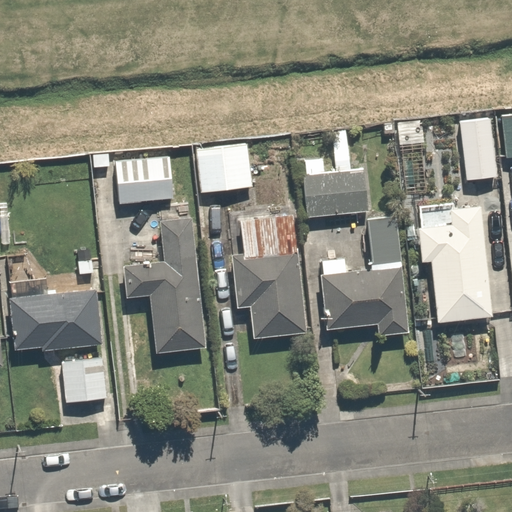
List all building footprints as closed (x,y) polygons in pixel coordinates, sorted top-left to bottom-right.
[(496,129),(464,131),(467,183),(499,181),(496,129)] [(249,154),(200,156),(201,198),(250,196),(249,154)] [(173,165),(114,169),(117,207),(176,203),(173,165)] [(308,186),(312,222),(363,216),(359,181),(308,186)] [(499,323),(487,213),(456,217),(458,231),(424,235),(428,269),(437,268),(444,329),(499,323)] [(242,262),(231,263),(237,313),(250,312),(254,345),(306,339),(293,220),(238,226),(242,262)] [(401,226),(366,229),(369,266),(403,264),(401,226)] [(206,358),(191,227),(163,230),(167,270),(124,275),(127,306),(149,304),(156,363),(206,358)] [(384,344),(411,342),(404,276),(325,284),(331,339),(383,334),(384,344)] [(102,343),(95,287),(8,297),(14,347),(40,344),(41,350),(102,343)] [(103,370),(58,371),(59,415),(104,414),(103,370)]
